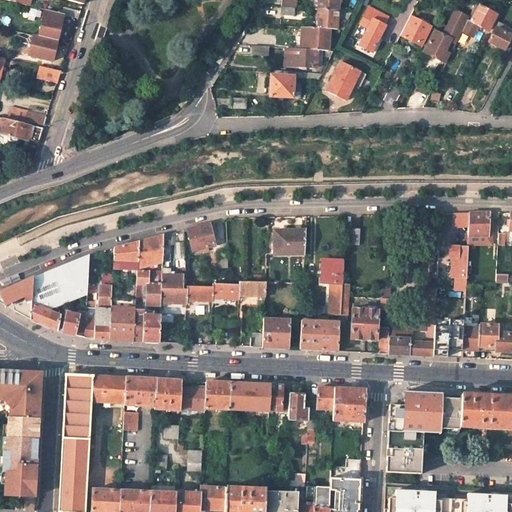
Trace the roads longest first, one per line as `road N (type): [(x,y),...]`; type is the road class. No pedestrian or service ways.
road 1 (unclassified): [(511,202),(230,205),(81,241),(0,276)]
road 2 (secondary): [(377,372),(54,353)]
road 3 (tertiary): [(258,0),(187,117),(44,175)]
road 4 (unclassified): [(44,175),(98,0)]
road 5 (unclassified): [(45,511),(54,353)]
road 6 (unclassified): [(372,509),(377,372)]
road 7 (secondary): [(511,378),(377,372)]
road 8 (unknown): [(383,462),(511,458)]
